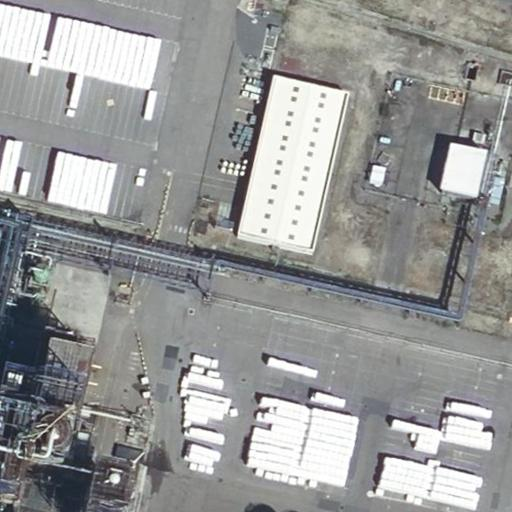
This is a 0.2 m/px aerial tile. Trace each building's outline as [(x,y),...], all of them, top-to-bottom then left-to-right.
[(312,252),(349,94),(274,76),(238,235),(312,252)] [(477,198),(488,153),(452,144),(440,189),(477,198)] [(382,184),(386,167),(374,164),(370,181),(382,184)] [(499,204),(506,178),(496,175),(489,202),(499,204)] [(62,469),(64,465),(64,461),(63,457),(61,453),(59,450),(56,448),(52,446),(48,446),(44,446),(40,448),(36,450),(34,453),(32,457),(31,461),(31,465),(33,469),(35,472),(38,475),(41,477),(45,478),(49,478),(54,477),(57,475),(60,473),(62,469)] [(127,511),(130,501),(91,492),(86,511),(127,511)]
